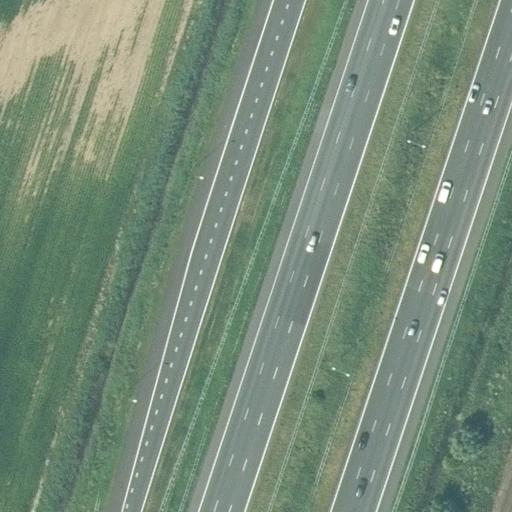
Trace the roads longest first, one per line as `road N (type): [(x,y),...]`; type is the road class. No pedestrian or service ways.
road 1 (motorway): [(390,0),(221,511)]
road 2 (motorway): [(297,0),(133,511)]
road 3 (motorway): [(354,511),(511,34)]
